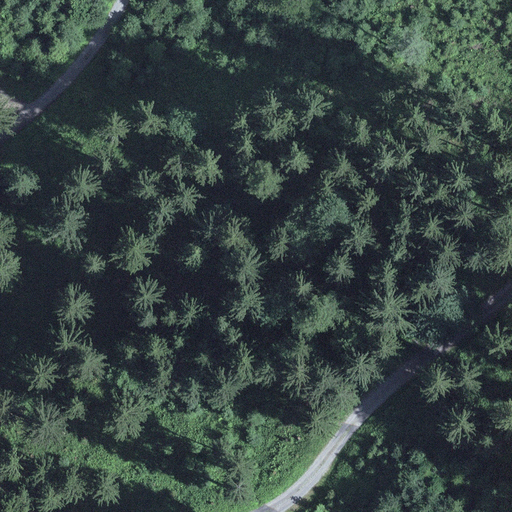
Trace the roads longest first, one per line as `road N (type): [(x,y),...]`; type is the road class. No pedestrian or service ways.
road 1 (track): [(262,511),(288,502),(402,374),(511,291)]
road 2 (track): [(0,128),(71,77),(127,0)]
